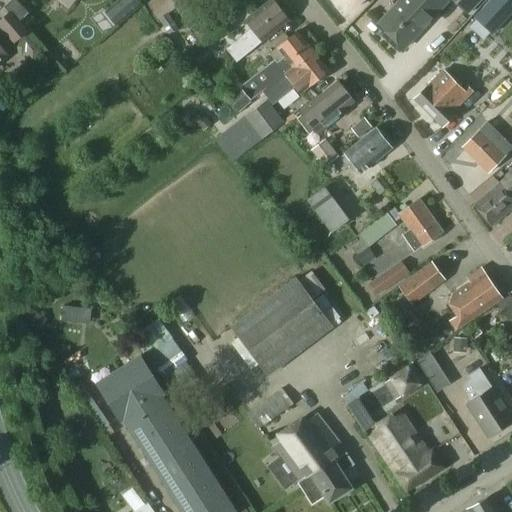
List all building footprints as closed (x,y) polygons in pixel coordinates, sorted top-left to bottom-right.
[(14,0),(6,7),(11,13),(12,13),(19,21),(28,12),(18,0),(14,0)] [(137,0),(119,0),(105,12),(117,26),(141,5),(137,0)] [(230,0),(218,0),(185,26),(202,48),(225,30),(223,27),(241,13),(230,0)] [(239,41),(227,50),(237,62),(249,52),(290,20),(273,0),(271,0),(245,21),(252,30),(239,41)] [(405,48),(449,0),(400,0),(379,23),(405,48)] [(453,0),(468,13),(480,0),(453,0)] [(511,10),(511,0),(491,0),(475,18),(491,33),(511,10)] [(19,21),(12,13),(11,13),(0,21),(0,22),(14,41),(26,32),(24,30),(19,23),(20,22),(19,21)] [(243,86),(227,98),(237,111),(251,100),(264,90),(267,88),(315,51),(299,31),(279,47),(286,56),(277,63),(275,61),(243,86)] [(267,88),(264,90),(274,103),(296,86),(301,93),(330,71),(315,51),(267,88)] [(452,111),(470,94),(472,92),(467,86),(462,91),(446,75),(442,71),(414,99),(442,127),(455,114),(452,111)] [(324,126),(354,102),(339,82),(296,116),(310,134),(323,123),(324,126)] [(267,100),(219,136),(236,158),(284,122),(267,100)] [(364,118),(351,128),(359,138),(372,128),(364,118)] [(462,147),(488,173),(511,148),(511,146),(487,122),(479,130),(480,130),(462,147)] [(361,174),(392,148),(376,128),(336,161),(344,171),(349,166),(352,170),(355,167),(361,174)] [(339,156),(326,139),(311,150),(306,154),(313,162),(318,158),(324,167),(339,156)] [(511,172),(474,205),(492,226),(511,208),(511,172)] [(349,220),(324,186),(306,200),(331,233),(349,220)] [(423,247),(443,233),(419,199),(398,214),(410,230),(403,235),(415,252),(422,246),(423,247)] [(369,247),(396,226),(387,214),(359,235),(369,247)] [(377,296),(409,273),(401,261),(368,284),(377,296)] [(400,287),(412,303),(444,279),(432,263),(400,287)] [(455,300),(447,306),(454,317),(449,321),(455,331),(470,322),(502,298),(484,273),(481,269),(468,278),(471,282),(451,295),(455,300)] [(299,280),(313,299),(325,290),(311,271),(299,280)] [(331,324),(314,302),(313,299),(299,280),(296,277),(230,327),(268,376),(333,327),(331,324)] [(162,374),(186,359),(166,329),(142,345),(162,374)] [(430,353),(417,361),(426,376),(440,368),(430,353)] [(183,511),(247,511),(244,507),(235,511),(234,511),(157,390),(161,388),(141,356),(116,371),(97,384),(117,416),(120,413),(183,511)] [(412,365),(385,383),(396,399),(423,381),(412,365)] [(479,395),(466,404),(488,436),(511,420),(511,418),(479,369),(467,377),(471,383),(479,395)] [(258,429),(293,404),(281,388),(246,413),(258,429)] [(356,397),(346,404),(364,430),(374,424),(356,397)] [(272,448),(295,476),(312,503),(325,495),(330,502),(351,488),(341,472),(353,464),(345,453),(337,441),(317,416),(272,448)] [(394,419),(370,434),(407,490),(443,466),(432,449),(429,452),(414,430),(405,436),(394,419)] [(468,511),(501,511),(491,496),(467,510),(468,511)] [(154,511),(147,502),(133,511),(154,511)]
